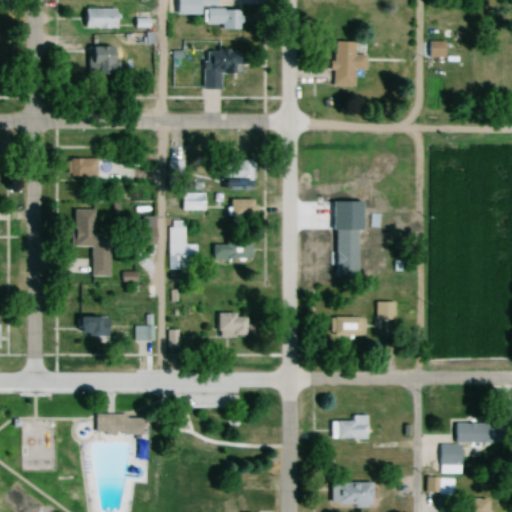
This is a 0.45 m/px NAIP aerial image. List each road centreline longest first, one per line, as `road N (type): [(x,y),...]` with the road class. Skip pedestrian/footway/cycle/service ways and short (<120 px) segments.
road 1 (residential): [(511,380),(0,384)]
road 2 (residential): [(287,511),(284,0)]
road 3 (residential): [(30,384),(31,0)]
road 4 (residential): [(285,124),(0,121)]
road 5 (residential): [(414,511),(412,380)]
